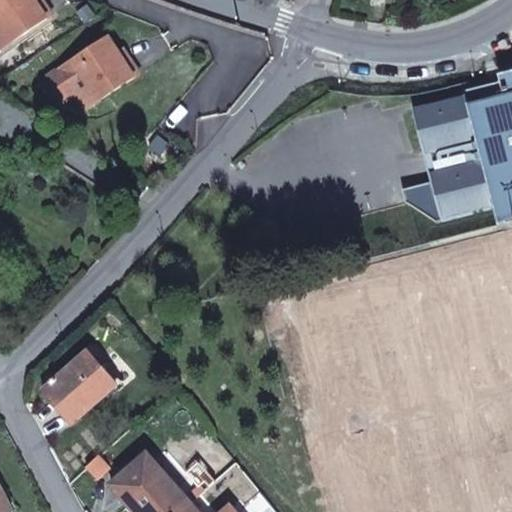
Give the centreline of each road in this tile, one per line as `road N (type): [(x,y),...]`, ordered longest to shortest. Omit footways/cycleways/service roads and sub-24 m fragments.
road 1 (residential): [(0,371),(17,363),(309,39)]
road 2 (secondary): [(511,10),(497,26),(427,51),(309,39)]
road 3 (residential): [(68,511),(0,388)]
